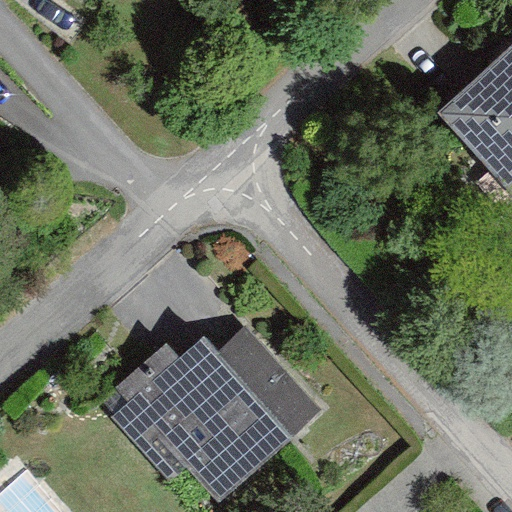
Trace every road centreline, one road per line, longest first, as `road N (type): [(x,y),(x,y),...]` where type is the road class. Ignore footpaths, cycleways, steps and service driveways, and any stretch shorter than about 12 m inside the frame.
road 1 (residential): [(511,489),(214,154)]
road 2 (residential): [(214,154),(0,353)]
road 3 (residential): [(214,154),(386,0)]
